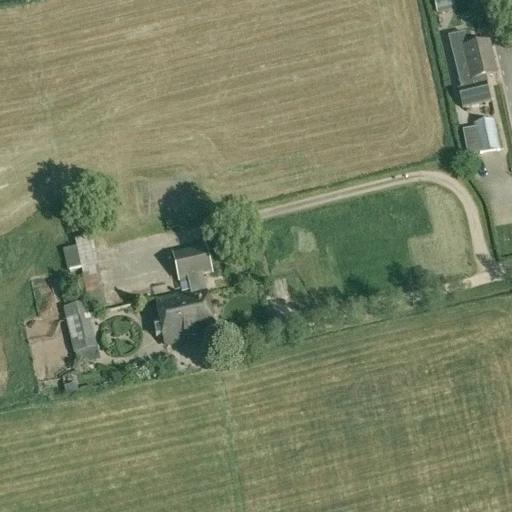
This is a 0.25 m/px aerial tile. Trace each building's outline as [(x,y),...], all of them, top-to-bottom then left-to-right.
[(454,11),(452,0),(434,0),(433,0),(436,15),(454,11)] [(461,92),(459,93),(463,110),(490,103),(486,85),(484,86),(482,78),(497,75),(489,43),(468,48),(464,35),(449,38),(461,92)] [(473,125),(479,155),(500,152),(494,122),(473,125)] [(78,248),(82,268),(91,310),(105,308),(91,240),(77,243),(78,248)] [(68,271),(82,268),(78,248),(64,251),(68,271)] [(187,280),(191,294),(206,291),(202,276),(212,274),(206,248),(173,256),(179,282),(187,280)] [(34,308),(53,304),(50,291),(31,295),(34,308)] [(191,294),(187,295),(186,294),(155,301),(165,345),(215,334),(205,293),(206,293),(206,291),(191,294)] [(85,306),(66,310),(77,357),(96,353),(85,306)] [(71,369),(58,372),(61,384),(74,381),(71,369)]
